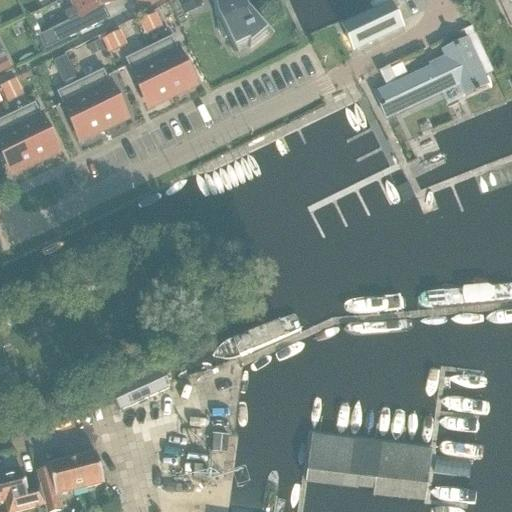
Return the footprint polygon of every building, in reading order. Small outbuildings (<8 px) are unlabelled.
[(68,23),(37,38),(43,51),(101,23),(95,11),(115,1),(115,0),(70,0),(75,8),(63,14),(68,23)] [(247,9),(242,0),(216,0),(214,1),(217,17),(226,36),(236,61),(238,60),(234,51),(247,45),(249,49),(250,49),(250,47),(266,34),(272,41),(273,40),(247,9)] [(511,0),(503,0),(502,1),(511,21),(511,0)] [(401,27),(391,5),(342,28),(352,50),(401,27)] [(110,50),(128,42),(121,28),(104,35),(110,50)] [(147,49),(157,69),(170,98),(194,86),(171,38),(147,49)] [(487,85),(465,40),(441,51),(446,61),(374,95),(385,119),(457,85),(463,97),(487,85)] [(170,98),(157,69),(147,49),(124,61),(147,109),(170,98)] [(79,82),(88,102),(102,131),(126,119),(102,71),(79,82)] [(17,77),(0,84),(0,106),(26,95),(17,77)] [(79,142),(102,131),(88,102),(79,82),(55,94),(79,142)] [(11,115),(16,126),(34,164),(58,152),(34,104),(11,115)] [(34,164),(16,126),(11,115),(0,120),(0,153),(11,175),(34,164)] [(117,412),(168,389),(161,372),(110,396),(117,412)] [(430,451),(312,437),(306,483),(374,492),(374,497),(424,503),(430,451)] [(39,485),(45,506),(46,511),(58,511),(55,496),(102,484),(94,453),(47,465),(51,482),(39,485)] [(22,511),(45,506),(39,485),(25,489),(21,472),(0,477),(0,502),(5,502),(7,511),(22,511)]
